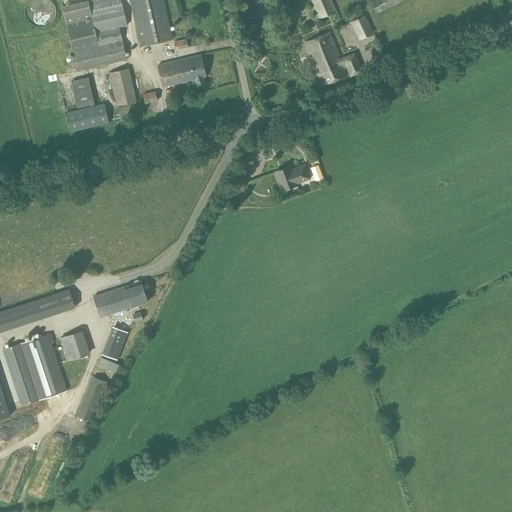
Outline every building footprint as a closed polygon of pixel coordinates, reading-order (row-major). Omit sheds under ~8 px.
[(76,71),(127,59),(122,40),(119,27),(127,25),(122,3),(121,0),(89,0),(62,6),(76,71)] [(129,0),(140,47),(172,39),(163,0),(129,0)] [(311,0),(319,18),(335,11),(330,0),(311,0)] [(375,0),(371,2),(376,12),(399,0),(375,0)] [(360,39),(373,33),(364,15),(351,22),(360,39)] [(350,76),(360,71),(353,54),(340,59),(329,32),(314,38),(311,30),(302,34),(322,84),(346,75),(343,67),(346,65),(350,76)] [(176,49),(187,47),(186,39),(174,42),(176,49)] [(202,77),(205,76),(200,55),(157,65),(163,87),(194,79),(196,87),(204,85),(202,77)] [(116,106),(136,101),(129,68),(108,72),(116,106)] [(144,103),(157,100),(155,91),(142,94),(144,103)] [(70,132),(109,122),(104,103),(66,112),(70,132)] [(296,183),(309,179),(304,165),(291,170),(289,166),(274,172),(281,190),(296,185),(296,183)] [(318,168),(312,170),(314,177),(320,174),(318,168)] [(242,171),(233,174),(240,193),(249,190),(242,171)] [(124,286),(93,296),(99,317),(148,302),(141,281),(140,281),(138,279),(133,281),(133,283),(124,286)] [(75,307),(69,289),(36,300),(42,318),(75,307)] [(132,314),(135,322),(143,319),(140,312),(132,314)] [(127,332),(113,326),(102,354),(116,360),(127,332)] [(88,354),(81,331),(60,337),(68,360),(88,354)] [(2,349),(20,405),(66,390),(51,344),(54,343),(54,342),(51,333),(2,349)] [(93,376),(78,416),(89,420),(95,403),(99,405),(108,382),(93,376)] [(0,418),(10,415),(0,385),(0,418)]
